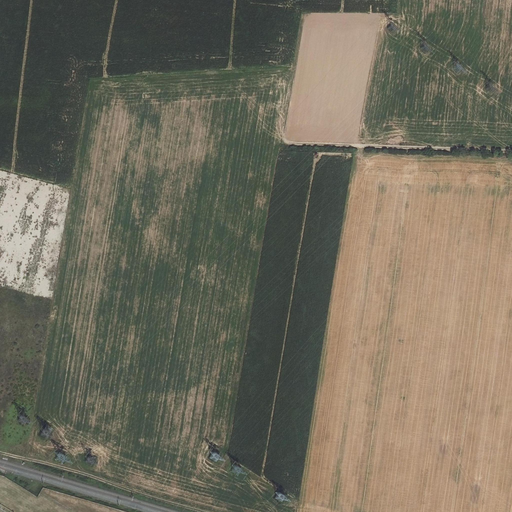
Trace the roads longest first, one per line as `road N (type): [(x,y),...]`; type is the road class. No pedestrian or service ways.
road 1 (track): [(511,151),(283,142)]
road 2 (track): [(0,452),(206,511)]
